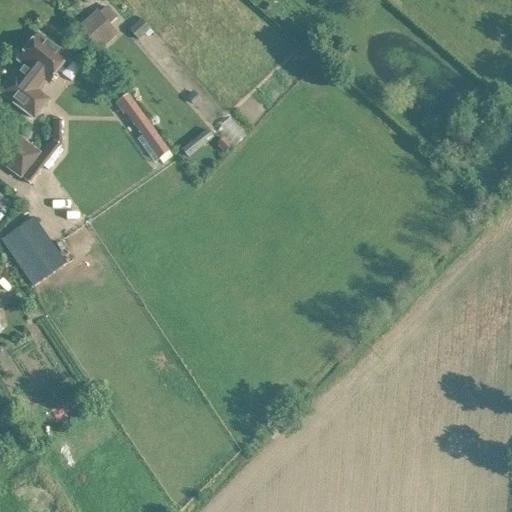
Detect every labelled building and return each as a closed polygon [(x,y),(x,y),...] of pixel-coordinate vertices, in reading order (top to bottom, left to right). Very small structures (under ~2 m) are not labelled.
[(99,14),(98,12),(80,29),(99,50),(117,34),(109,25),(117,18),(107,7),(99,14)] [(141,19),(129,30),(138,40),(150,29),(141,19)] [(340,24),(329,31),(339,47),(350,41),(340,24)] [(68,59),(69,58),(39,35),(19,62),(25,66),(18,76),(16,74),(1,93),(35,119),(49,100),(38,91),(45,82),(49,84),(58,72),(61,74),(65,73),(71,65),(71,61),(68,59)] [(193,91),(187,97),(193,104),(200,98),(193,91)] [(208,131),(183,150),(189,157),(213,138),(208,131)] [(44,176),(76,140),(66,132),(35,168),(44,176)] [(0,161),(22,179),(42,152),(14,133),(0,152),(0,161)] [(223,139),(217,146),(226,153),(232,146),(223,139)] [(34,218),(1,241),(33,288),(66,265),(34,218)] [(93,386),(53,408),(59,420),(100,397),(93,386)]
